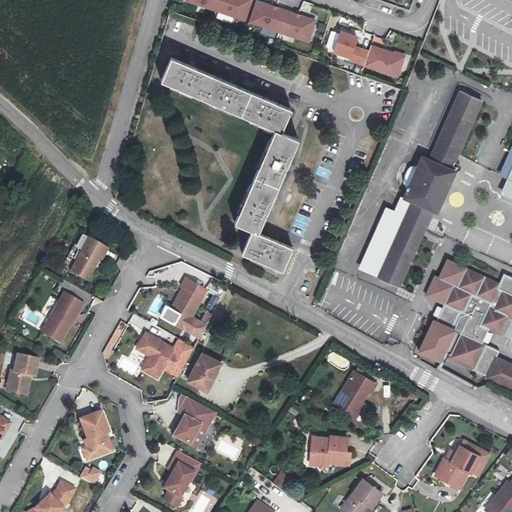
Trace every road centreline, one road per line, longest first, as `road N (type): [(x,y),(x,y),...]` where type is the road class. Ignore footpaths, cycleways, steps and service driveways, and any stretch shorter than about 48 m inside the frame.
road 1 (residential): [(281,301),(357,137),(356,113),(174,37)]
road 2 (residential): [(94,195),(156,0)]
road 3 (residential): [(448,391),(281,301)]
road 4 (residential): [(81,366),(0,507)]
road 5 (residential): [(152,236),(81,366)]
road 6 (residential): [(281,301),(152,236)]
road 7 (unclassified): [(89,190),(0,99)]
road 8 (residential): [(113,511),(141,463),(130,398)]
